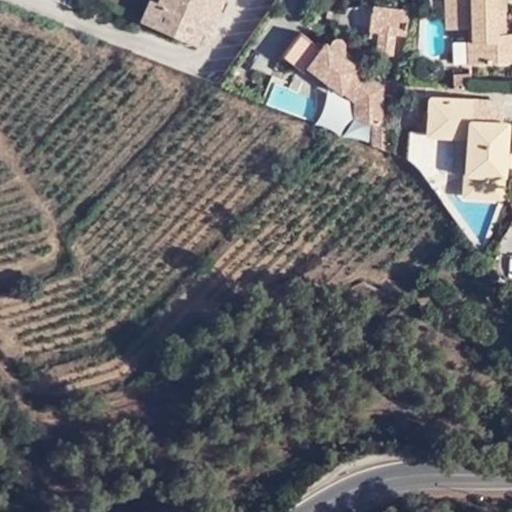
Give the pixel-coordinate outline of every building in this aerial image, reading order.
[(145,0),(138,17),(153,24),(164,1),(169,4),(171,0),(145,0)] [(205,14),(212,18),(220,0),(171,0),(169,4),(164,1),(153,24),(192,42),(198,30),(204,33),(209,23),(203,20),(205,14)] [(466,63),(509,63),(508,35),(503,35),(494,35),(494,10),(502,10),(502,0),(449,0),(450,29),(466,30),(466,63)] [(403,37),(406,12),(372,7),(368,32),(377,33),(375,52),(392,55),(394,36),(403,37)] [(494,35),(503,35),(502,10),(494,10),(494,35)] [(209,23),(212,18),(205,14),(203,20),(209,23)] [(300,31),(297,34),(324,51),(349,55),(341,49),(343,46),(343,41),(339,39),(336,38),(332,39),(328,44),(323,42),(319,46),(300,31)] [(324,51),(297,34),(281,54),(302,71),(306,66),(338,92),(340,90),(353,100),(353,117),(371,123),(381,126),(381,87),(358,68),(361,64),(349,55),(324,51)] [(466,89),(466,75),(451,76),(450,88),(466,89)] [(445,132),(446,99),(428,98),(426,135),(467,138),(467,132),(445,132)] [(502,101),(446,99),(445,132),(467,132),(467,138),(463,195),(501,197),(503,166),(504,153),(506,123),(501,122),(502,101)] [(381,126),(371,123),(371,144),(388,152),(389,129),(381,126)] [(511,154),(504,153),(503,166),(511,167),(511,154)]
